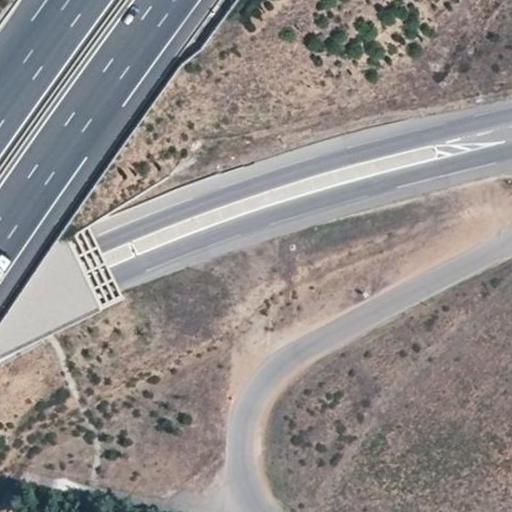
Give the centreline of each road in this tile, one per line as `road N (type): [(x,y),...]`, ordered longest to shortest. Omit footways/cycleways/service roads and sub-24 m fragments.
road 1 (tertiary): [(0,317),(237,213),(511,133)]
road 2 (tertiary): [(254,511),(239,457),(246,408),(274,365),(511,245)]
road 3 (motorway): [(0,236),(168,0)]
road 4 (motorway): [(79,0),(0,112)]
